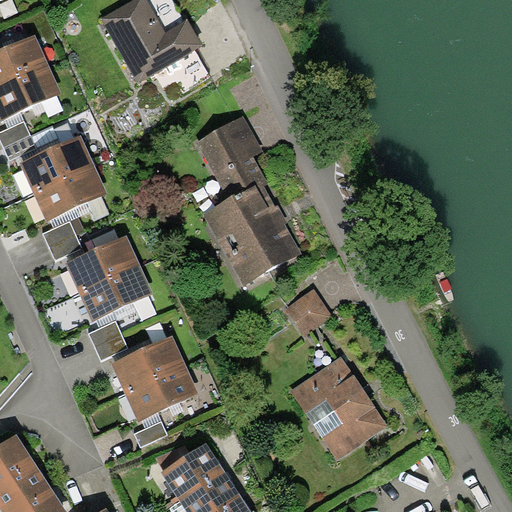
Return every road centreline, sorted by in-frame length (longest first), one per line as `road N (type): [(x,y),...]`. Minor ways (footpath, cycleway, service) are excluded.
road 1 (residential): [(500,511),(248,0)]
road 2 (unclassified): [(0,267),(84,486)]
